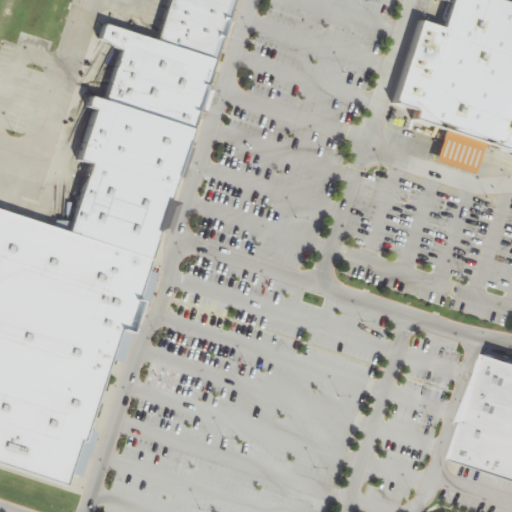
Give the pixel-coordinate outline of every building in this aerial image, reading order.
[(180,0),(163,53),(219,72),(242,0),(180,0)] [(453,0),(500,0),(511,4),(511,151),(418,120),(422,109),(394,100),(420,22),(443,30),(453,0)] [(112,37),(108,48),(128,61),(111,114),(203,145),(224,74),(219,72),(163,53),(112,37)] [(203,145),(182,206),(99,179),(88,175),(105,125),(94,122),(98,110),(111,114),(203,145)] [(99,179),(75,252),(158,279),(182,206),(99,179)] [(158,279),(75,252),(4,228),(0,240),(0,481),(75,507),(130,346),(138,348),(147,319),(146,318),(158,279)] [(511,356),(488,348),(452,457),(511,475),(511,356)]
